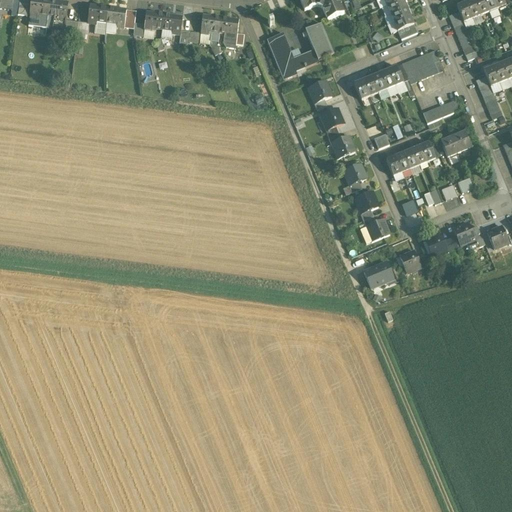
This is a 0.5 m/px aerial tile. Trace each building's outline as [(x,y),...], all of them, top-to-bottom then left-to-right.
[(0,0),(0,10),(1,11),(1,8),(12,9),(12,0),(0,0)] [(49,2),(31,0),(29,19),(37,19),(37,16),(48,18),(49,2)] [(298,0),(304,13),(316,8),(322,10),(327,22),(343,15),(340,7),(341,5),(338,0),(298,0)] [(382,0),(386,8),(402,2),(401,0),(382,0)] [(482,0),(476,0),(473,1),(480,17),(488,14),(482,0)] [(492,0),(482,0),(488,14),(497,10),(492,0)] [(502,0),(492,0),(497,10),(505,7),(502,0)] [(473,1),(465,5),(472,21),(480,17),(473,1)] [(68,5),(49,2),(48,18),(53,18),(52,31),(64,33),(65,23),(68,5)] [(402,2),(386,8),(389,17),(406,10),(402,2)] [(465,5),(456,9),(459,14),(461,20),(463,24),(472,21),(465,5)] [(108,10),(90,7),(87,25),(87,26),(96,27),(96,24),(106,25),(108,10)] [(126,12),(108,10),(106,25),(116,26),(116,29),(124,30),(126,12)] [(406,10),(389,17),(393,25),(409,18),(406,10)] [(164,16),(145,14),(144,27),(143,32),(143,33),(152,34),(152,31),(162,32),(164,16)] [(459,14),(449,18),(451,24),(461,20),(459,14)] [(182,19),(164,16),(162,32),(172,33),(171,36),(179,37),(180,33),(182,19)] [(220,20),(203,18),(200,35),(200,36),(201,36),(208,37),(208,33),(218,34),(220,20)] [(409,18),(393,25),(396,34),(413,27),(409,18)] [(238,22),(220,20),(218,34),(218,35),(224,35),(223,39),(236,40),(238,22)] [(461,20),(451,24),(454,30),(464,26),(463,24),(461,20)] [(78,24),(68,23),(66,39),(76,40),(78,24)] [(265,26),(267,31),(275,27),(273,23),(265,26)] [(87,25),(78,24),(76,40),(86,41),(87,26),(87,25)] [(144,27),(134,26),(133,38),(143,39),(143,33),(143,32),(144,27)] [(333,55),(321,26),(304,33),(313,53),(317,62),(318,62),(333,55)] [(464,26),(454,30),(456,35),(466,31),(464,26)] [(413,27),(396,34),(400,42),(416,35),(413,27)] [(466,31),(456,35),(458,41),(468,37),(466,31)] [(190,34),(180,33),(179,37),(178,45),(190,46),(189,44),(190,34)] [(200,35),(190,34),(189,44),(200,45),(201,36),(200,36),(200,35)] [(282,37),(266,43),(283,83),(296,77),(295,74),(294,74),(289,63),(300,58),(297,52),(290,55),(282,37)] [(468,37),(458,41),(461,46),(471,42),(468,37)] [(236,40),(223,39),(223,45),(225,50),(234,51),(236,40)] [(471,42),(461,46),(463,52),(473,47),(471,42)] [(473,47),(463,52),(465,58),(476,53),(473,47)] [(434,52),(429,54),(429,55),(433,64),(438,62),(434,52)] [(300,58),(289,63),(294,74),(295,74),(318,64),(318,62),(317,62),(313,53),(300,58)] [(476,53),(465,58),(468,63),(478,59),(476,53)] [(429,55),(423,57),(427,67),(433,64),(429,55)] [(423,57),(417,59),(421,69),(427,67),(423,57)] [(417,59),(412,62),(416,71),(421,69),(417,59)] [(412,62),(407,64),(411,74),(416,71),(412,62)] [(438,62),(433,64),(437,75),(443,73),(438,62)] [(511,71),(508,63),(500,66),(506,82),(511,79),(511,71)] [(407,64),(401,66),(405,76),(411,74),(407,64)] [(433,64),(427,67),(431,77),(437,75),(433,64)] [(401,66),(396,68),(402,84),(407,82),(405,76),(401,66)] [(506,82),(500,66),(492,69),(498,86),(506,82)] [(427,67),(421,69),(426,79),(431,77),(427,67)] [(395,68),(387,72),(394,88),(402,84),(396,68),(395,68)] [(421,69),(416,71),(421,82),(426,79),(421,69)] [(492,69),(483,73),(485,79),(488,85),(489,89),(498,86),(492,69)] [(416,71),(411,74),(415,84),(421,82),(416,71)] [(387,72),(378,75),(385,91),(394,88),(387,72)] [(415,84),(411,74),(405,76),(407,82),(409,86),(415,84)] [(378,75),(370,79),(377,95),(385,91),(378,75)] [(370,79),(362,82),(369,98),(377,95),(370,79)] [(485,79),(476,83),(478,89),(488,85),(485,79)] [(362,82),(353,86),(360,102),(369,98),(362,82)] [(324,85),(308,91),(315,106),(323,103),(330,100),(324,85)] [(488,85),(478,89),(480,94),(490,90),(489,89),(488,85)] [(490,90),(480,94),(483,100),(492,96),(490,90)] [(492,96),(483,100),(485,105),(494,101),(492,96)] [(494,101),(485,105),(487,111),(497,107),(494,101)] [(455,102),(449,104),(454,114),(459,112),(455,102)] [(315,106),(313,107),(316,112),(326,108),(323,103),(315,106)] [(454,114),(449,104),(444,107),(448,117),(454,114)] [(444,107),(438,109),(443,119),(448,117),(444,107)] [(497,107),(487,111),(489,117),(499,113),(497,107)] [(438,109),(433,111),(437,121),(443,119),(438,109)] [(433,111),(427,114),(431,123),(437,121),(433,111)] [(336,112),(320,119),(326,134),(335,130),(342,127),(336,112)] [(499,113),(489,117),(492,122),(501,118),(499,113)] [(427,114),(422,116),(426,126),(431,123),(427,114)] [(326,134),(324,134),(327,141),(337,136),(335,130),(326,134)] [(464,135),(452,140),(458,156),(470,151),(464,135)] [(337,136),(327,141),(330,148),(331,147),(340,143),(337,136)] [(384,136),(373,141),(377,151),(388,147),(384,136)] [(340,143),(331,147),(337,162),(353,155),(347,140),(340,143)] [(452,140),(440,145),(446,161),(458,156),(452,140)] [(511,143),(502,148),(504,154),(511,150),(511,143)] [(427,145),(419,149),(425,165),(434,161),(427,145)] [(425,165),(419,149),(411,152),(417,168),(425,165)] [(411,152),(402,156),(409,172),(417,168),(411,152)] [(409,172),(402,156),(394,159),(400,175),(409,172)] [(394,159),(385,163),(392,179),(400,175),(394,159)] [(359,167),(343,174),(349,189),(358,185),(365,182),(359,167)] [(469,181),(457,185),(461,196),(473,192),(469,181)] [(349,189),(347,189),(350,196),(360,192),(358,185),(349,189)] [(451,188),(440,192),(445,203),(456,199),(451,188)] [(440,206),(434,193),(428,196),(434,208),(440,206)] [(370,195),(355,202),(361,216),(361,217),(370,213),(377,210),(370,195)] [(370,213),(361,217),(361,216),(359,217),(362,224),(372,219),(370,213)] [(372,219),(362,224),(365,230),(366,230),(366,229),(375,226),(372,219)] [(375,226),(366,229),(366,230),(372,244),(370,245),(388,238),(382,223),(375,226)] [(467,226),(452,233),(455,240),(458,248),(459,248),(473,242),(469,232),(467,226)] [(476,229),(469,232),(473,242),(477,250),(483,247),(476,229)] [(365,230),(359,232),(365,247),(370,245),(372,244),(366,230),(365,230)] [(500,230),(486,236),(492,252),(507,246),(500,230)] [(440,238),(425,244),(432,260),(447,254),(443,245),(440,238)] [(455,240),(449,243),(453,253),(460,250),(459,248),(458,248),(455,240)] [(449,243),(443,245),(447,254),(447,255),(453,253),(449,243)] [(414,254),(399,261),(406,277),(421,270),(417,261),(414,254)] [(423,259),(417,261),(421,270),(421,272),(427,269),(423,259)] [(386,265),(371,272),(378,287),(393,281),(386,265)] [(371,272),(362,275),(369,291),(378,287),(371,272)] [(392,323),(389,314),(384,316),(388,325),(392,323)]
